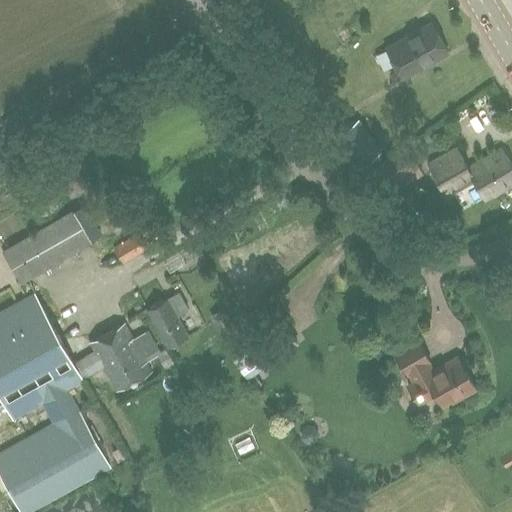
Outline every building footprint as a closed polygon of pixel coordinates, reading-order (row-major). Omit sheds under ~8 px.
[(403,76),(448,49),(431,20),(386,46),(403,76)] [(357,120),(335,135),(357,167),(363,163),(375,155),(379,152),(357,120)] [(466,166),(455,146),(427,162),(446,195),(473,179),(485,199),(511,183),(511,166),(501,147),(466,166)] [(407,149),(370,170),(378,184),(415,163),(407,149)] [(73,210),(21,240),(39,270),(91,240),(73,210)] [(122,261),(146,247),(138,233),(113,247),(122,261)] [(168,346),(187,335),(175,314),(187,307),(178,290),(146,308),(168,346)] [(73,361),(35,292),(0,311),(0,394),(12,417),(43,400),(55,422),(0,451),(0,471),(22,511),(24,511),(109,465),(78,409),(66,387),(82,378),(82,377),(103,365),(116,390),(151,371),(124,322),(89,341),(94,350),(73,361)] [(282,322),(233,360),(247,379),(254,374),(297,341),(282,322)] [(409,344),(405,336),(390,344),(407,373),(409,372),(413,378),(404,383),(417,405),(436,394),(442,403),(450,398),(452,401),(476,387),(459,356),(433,371),(427,361),(429,359),(418,339),(409,344)]
